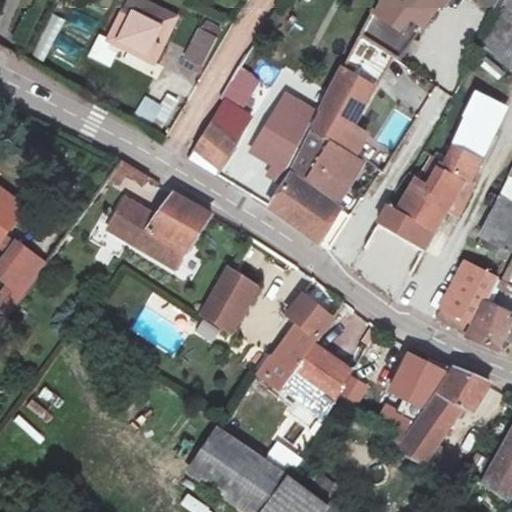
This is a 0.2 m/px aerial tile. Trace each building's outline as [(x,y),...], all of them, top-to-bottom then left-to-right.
[(175,19),(137,0),(129,0),(110,40),(154,63),(175,19)] [(316,126),(353,158),(366,134),(352,126),(393,57),(398,60),(442,0),(378,0),(344,68),(321,114),(316,126)] [(511,10),(511,0),(503,0),(502,3),(511,10)] [(200,29),(184,60),(201,68),(217,38),(200,29)] [(246,56),(278,75),(285,64),(253,44),(246,56)] [(270,87),(278,75),(246,56),(239,68),(270,87)] [(176,105),(145,91),(134,114),(165,129),(176,105)] [(500,106),(475,95),(464,118),(494,134),(500,106)] [(253,152),(263,138),(247,127),(244,131),(217,111),(193,150),(220,171),(240,142),(253,152)] [(398,209),(434,232),(447,210),(459,216),(474,185),(470,183),(494,134),(464,118),(452,145),(444,164),(431,157),(418,180),(416,179),(398,209)] [(294,173),(333,200),(346,181),(358,162),(353,158),(316,126),(294,173)] [(253,152),(265,159),(274,146),(263,138),(253,152)] [(265,159),(284,172),(293,159),(274,146),(265,159)] [(193,150),(187,159),(217,177),(220,171),(193,150)] [(131,166),(123,162),(122,163),(111,179),(120,185),(126,174),(131,166)] [(131,166),(126,174),(143,184),(147,177),(131,166)] [(291,176),(270,208),(295,225),(316,193),(291,176)] [(511,204),(511,177),(511,178),(501,199),(511,204)] [(333,200),(337,203),(350,184),(346,181),(333,200)] [(295,225),(320,243),(331,227),(340,233),(351,217),(316,193),(295,225)] [(495,210),(476,245),(506,259),(511,246),(511,204),(501,199),(490,193),(484,203),(495,210)] [(0,243),(5,237),(23,212),(0,194),(0,243)] [(126,201),(114,221),(133,232),(127,241),(175,269),(186,252),(188,252),(211,217),(173,195),(154,221),(145,214),(146,212),(126,201)] [(390,204),(378,223),(424,250),(434,232),(398,209),(390,204)] [(133,232),(114,221),(108,230),(127,241),(133,232)] [(351,271),(396,304),(400,297),(424,250),(378,223),(351,271)] [(15,246),(5,237),(0,243),(0,247),(8,254),(15,246)] [(8,254),(0,264),(0,278),(9,285),(0,295),(0,317),(4,320),(30,285),(16,274),(29,256),(15,246),(8,254)] [(43,267),(29,256),(16,274),(30,285),(43,267)] [(500,282),(506,284),(511,272),(511,260),(511,259),(500,282)] [(496,279),(465,263),(441,309),(472,327),(486,302),(496,279)] [(229,268),(202,316),(208,319),(225,331),(237,310),(242,313),(257,288),(256,284),(229,268)] [(497,287),(511,293),(511,287),(500,282),(497,287)] [(333,319),(303,296),(287,317),(297,324),(273,358),(271,357),(258,375),(281,390),(293,373),(293,372),(312,344),(313,344),(333,319)] [(502,341),(511,345),(511,342),(511,314),(486,302),(472,327),(441,309),(435,319),(466,337),(497,351),(502,341)] [(237,310),(225,331),(230,334),(242,313),(237,310)] [(110,321),(100,313),(91,325),(102,333),(110,321)] [(225,331),(208,319),(199,333),(216,344),(225,331)] [(293,372),(293,373),(334,404),(334,403),(333,403),(350,375),(351,373),(313,344),(312,344),(293,372)] [(372,360),(363,355),(355,369),(353,368),(351,373),(350,375),(333,403),(334,403),(354,413),(354,412),(369,387),(359,380),(372,360)] [(44,386),(73,411),(93,389),(63,364),(44,386)] [(489,384),(453,369),(437,394),(409,436),(399,451),(398,453),(423,464),(435,447),(463,407),(472,412),(489,384)] [(261,511),(288,477),(220,431),(190,475),(244,511),(261,511)] [(409,436),(396,431),(389,446),(399,451),(409,436)] [(511,434),(483,486),(506,502),(511,492),(511,434)] [(459,458),(435,447),(423,464),(450,477),(459,458)] [(288,477),(261,511),(326,511),(330,508),(288,477)]
